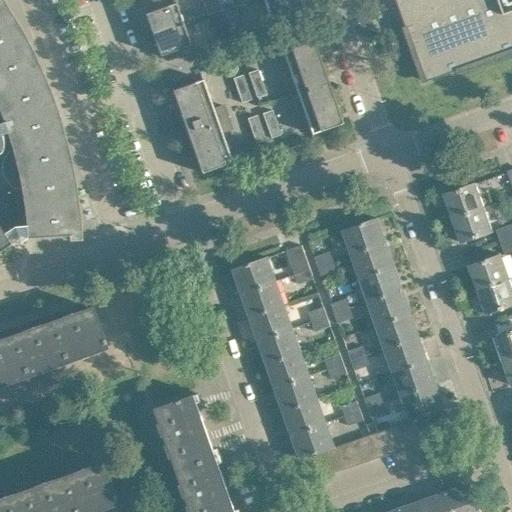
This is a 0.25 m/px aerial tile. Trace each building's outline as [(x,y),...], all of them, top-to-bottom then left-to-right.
[(263,0),(269,17),(300,6),(298,0),(263,0)] [(511,0),(394,0),(404,26),(424,81),(511,49),(511,0)] [(0,112),(4,122),(0,123),(0,152),(1,151),(1,148),(2,143),(1,139),(0,134),(0,133),(7,132),(12,150),(9,151),(7,154),(5,156),(3,159),(2,162),(1,164),(1,166),(1,167),(1,169),(1,171),(1,173),(2,176),(3,177),(4,179),(5,180),(6,182),(8,184),(11,186),(14,188),(15,188),(18,189),(21,189),(24,207),(26,225),(23,227),(20,229),(18,230),(14,232),(11,232),(8,233),(5,234),(1,234),(7,243),(8,242),(9,244),(18,243),(25,238),(70,235),(70,222),(76,222),(76,221),(71,181),(64,182),(59,158),(66,157),(66,156),(55,116),(48,119),(40,95),(47,92),(30,54),(19,33),(0,1),(0,112)] [(146,19),(144,20),(144,24),(145,29),(146,32),(147,36),(182,24),(175,3),(144,14),(146,19)] [(235,6),(222,10),(226,19),(238,15),(235,6)] [(226,19),(222,10),(210,14),(213,24),(226,19)] [(190,45),(182,24),(147,36),(148,39),(150,43),(151,45),(153,48),(155,51),(157,50),(159,56),(190,45)] [(320,51),(318,48),(316,46),(315,46),(313,41),(282,52),(289,72),(324,60),(323,57),(321,54),(320,51)] [(327,76),(327,72),(326,69),(326,66),(325,63),(324,60),(289,72),(297,93),(327,82),(325,77),(327,76)] [(257,70),(247,74),(252,86),(261,82),(257,70)] [(232,79),(237,91),(246,88),(241,76),(232,79)] [(212,110),(209,101),(202,80),(171,90),(173,96),(171,97),(171,100),(172,104),(172,107),(173,110),(174,113),(176,117),(177,121),(179,124),(182,128),(184,127),(188,137),(185,138),(186,141),(186,145),(187,149),(188,153),(190,157),(191,160),(193,163),(194,165),(196,168),(199,167),(201,173),(231,163),(220,132),(231,129),(227,117),(223,106),(212,110)] [(266,95),(261,82),(252,86),(256,98),(266,95)] [(337,97),(335,93),(334,91),(331,87),(329,87),(327,82),(297,93),(304,113),(339,101),(338,99),(337,97)] [(250,100),(246,88),(237,91),(241,104),(250,100)] [(342,117),(342,115),(341,111),(341,108),(340,105),(339,101),(304,113),(311,134),(342,124),(340,118),(342,117)] [(271,111),(262,114),(267,127),(276,123),(271,111)] [(247,119),(252,131),(260,128),(256,116),(247,119)] [(280,135),(276,123),(267,127),(271,139),(280,135)] [(265,141),(260,128),(252,131),(256,144),(265,141)] [(484,207),(476,184),(444,195),(452,219),(484,207)] [(492,232),(484,207),(452,219),(461,243),(492,232)] [(386,241),(378,219),(343,231),(351,254),(386,241)] [(501,241),(511,237),(511,224),(497,229),(501,241)] [(0,250),(9,244),(8,242),(7,243),(1,234),(0,232),(0,250)] [(511,251),(511,237),(501,241),(505,254),(511,251)] [(395,266),(386,241),(351,254),(360,278),(395,266)] [(301,246),(283,252),(291,276),(309,269),(301,246)] [(318,266),(333,261),(329,252),(315,257),(318,266)] [(509,279),(501,255),(469,266),(478,290),(509,279)] [(277,281),(268,257),(233,270),(242,293),(277,281)] [(336,271),(335,269),(333,261),(318,266),(321,276),(336,271)] [(403,290),(395,266),(360,278),(368,302),(403,290)] [(313,279),(309,269),(291,276),(295,286),(313,279)] [(511,304),(511,286),(509,279),(478,290),(486,314),(511,304)] [(285,305),(277,281),(242,293),(250,317),(285,305)] [(411,313),(403,290),(368,302),(377,326),(411,313)] [(346,299),(331,304),(335,314),(349,309),(346,299)] [(294,329),(285,305),(250,317),(259,341),(294,329)] [(312,322),(327,317),(323,307),(309,312),(312,322)] [(90,308),(51,322),(65,362),(104,348),(90,308)] [(353,318),(352,315),(349,309),(335,314),(338,323),(353,318)] [(420,336),(411,313),(377,326),(385,349),(420,336)] [(315,331),(330,326),(327,317),(312,322),(315,331)] [(65,362),(51,322),(11,336),(25,376),(65,362)] [(302,352),(294,329),(259,341),(267,364),(302,352)] [(511,331),(495,337),(503,361),(511,357),(511,331)] [(0,384),(25,376),(11,336),(0,339),(0,384)] [(428,361),(420,336),(385,349),(393,373),(428,361)] [(363,346),(348,352),(351,361),(366,356),(363,346)] [(310,375),(302,352),(267,364),(275,388),(310,375)] [(328,369),(344,364),(340,354),(325,360),(328,369)] [(370,366),(369,363),(366,356),(351,361),(354,371),(370,366)] [(511,385),(511,357),(503,361),(511,385)] [(436,383),(428,361),(393,373),(401,396),(436,383)] [(332,379),(347,374),(344,364),(328,369),(332,379)] [(318,399),(310,375),(275,388),(284,411),(318,399)] [(445,409),(436,383),(401,396),(410,421),(420,417),(431,413),(444,409),(445,409)] [(199,396),(198,394),(158,409),(179,470),(220,455),(216,456),(195,397),(199,396)] [(379,394),(364,399),(368,408),(383,403),(379,394)] [(326,423),(318,399),(284,411),(292,435),(326,423)] [(345,416),(360,410),(357,401),(342,407),(345,416)] [(386,413),(385,410),(383,403),(368,408),(371,418),(386,413)] [(452,432),(444,409),(431,413),(440,436),(452,432)] [(364,421),(360,410),(345,416),(348,426),(364,421)] [(440,436),(431,413),(420,417),(428,440),(440,436)] [(428,440),(420,417),(410,421),(408,422),(416,444),(428,440)] [(416,444),(408,422),(396,426),(404,449),(416,444)] [(335,447),(326,423),(292,435),(301,459),(313,455),(325,451),(335,447)] [(404,449),(396,426),(384,430),(392,453),(404,449)] [(392,453),(384,430),(372,434),(380,457),(392,453)] [(380,457),(372,434),(360,438),(369,461),(380,457)] [(369,461),(360,438),(349,442),(357,465),(369,461)] [(357,465),(349,442),(337,446),(345,469),(357,465)] [(345,469),(337,446),(335,447),(325,451),(333,473),(345,469)] [(333,473),(325,451),(313,455),(321,478),(333,473)] [(220,456),(220,455),(179,470),(194,511),(235,511),(216,458),(220,456)] [(321,478),(313,455),(301,459),(309,482),(321,478)] [(89,511),(116,503),(102,463),(62,477),(74,511),(89,511)] [(74,511),(62,477),(22,491),(29,511),(74,511)] [(480,511),(470,484),(447,493),(453,511),(480,511)] [(0,511),(29,511),(22,491),(0,498),(0,511)] [(453,511),(447,493),(423,501),(426,511),(453,511)] [(426,511),(423,501),(400,509),(400,511),(426,511)]
